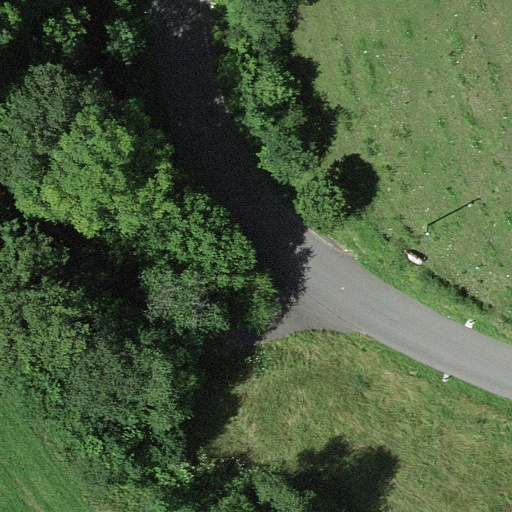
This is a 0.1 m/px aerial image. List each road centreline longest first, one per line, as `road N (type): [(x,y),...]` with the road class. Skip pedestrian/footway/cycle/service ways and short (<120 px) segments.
road 1 (tertiary): [(175,0),(195,118),(235,190),(312,278),(460,357),(511,374)]
road 2 (track): [(312,278),(257,338),(202,353),(109,315),(0,196)]
